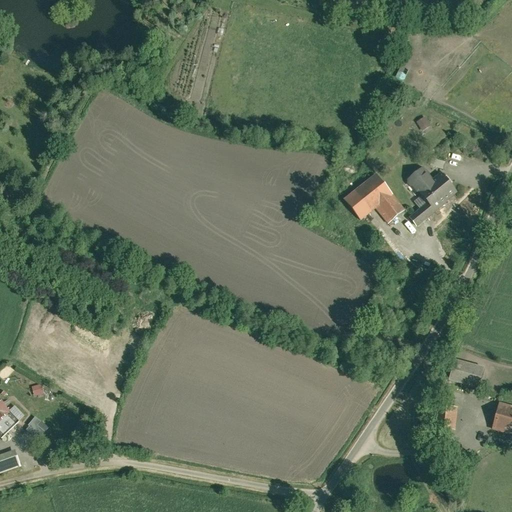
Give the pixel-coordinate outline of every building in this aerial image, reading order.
[(394,79),(403,82),(407,71),(398,67),(394,79)] [(425,117),(416,121),(421,131),(430,126),(425,117)] [(407,223),(415,233),(434,218),(433,217),(456,199),(440,178),(431,186),(421,174),(407,185),(425,209),(407,223)] [(392,195),(376,175),(344,201),(361,223),(376,211),(388,226),(406,211),(393,195),(392,195)] [(478,395),(485,373),(453,363),(446,386),(478,395)] [(32,399),(43,395),(39,384),(29,387),(32,399)] [(0,402),(0,440),(1,442),(19,424),(8,414),(10,412),(0,402)] [(511,407),(498,404),(491,432),(511,437),(511,407)] [(453,431),(456,407),(438,405),(435,428),(453,431)] [(34,416),(22,429),(35,441),(47,428),(34,416)] [(454,444),(446,457),(463,468),(472,455),(454,444)] [(14,456),(0,460),(0,479),(20,473),(14,456)]
